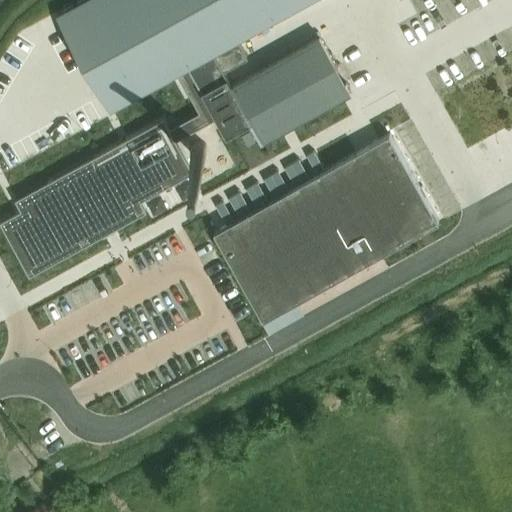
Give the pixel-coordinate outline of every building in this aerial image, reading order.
[(21,209),(0,220),(29,274),(147,210),(141,199),(193,171),(175,139),(217,116),(227,133),(252,119),(262,137),(351,87),(323,38),(237,85),(228,68),(250,56),(240,37),(306,0),(85,0),(61,13),(69,26),(68,27),(107,97),(113,107),(179,71),(201,111),(170,128),(164,117),(15,197),(21,209)] [(511,0),(459,0),(489,61),(511,50),(511,0)] [(215,228),(264,317),(439,219),(390,131),(284,190),(215,228)] [(84,412),(141,384),(94,291),(38,320),(84,412)] [(54,511),(43,499),(27,511),(54,511)]
